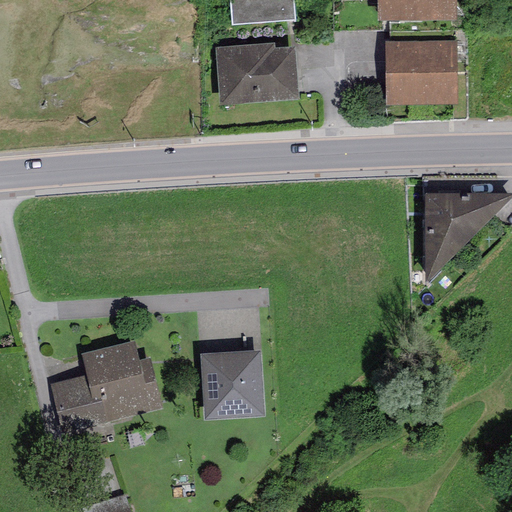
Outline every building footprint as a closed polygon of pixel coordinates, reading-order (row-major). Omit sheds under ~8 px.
[(293,0),(228,0),(231,26),(295,21),(293,0)] [(455,0),(376,0),(377,22),(456,21),(455,0)] [(458,40),(385,41),(385,105),(458,105),(458,40)] [(275,43),(215,48),(219,106),(298,100),(294,48),(275,50),(275,43)] [(511,198),(511,195),(424,195),(425,288),(511,198)] [(134,345),(81,357),(86,379),(50,387),(60,436),(160,411),(149,360),(137,363),(134,345)] [(259,354),(200,357),(204,422),(263,419),(259,354)] [(128,511),(123,498),(79,511),(128,511)]
